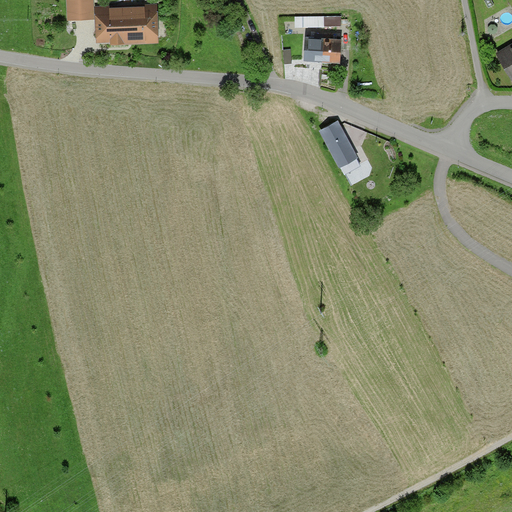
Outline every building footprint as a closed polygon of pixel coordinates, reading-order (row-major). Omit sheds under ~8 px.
[(93,0),(66,0),(67,20),(94,19),(93,0)] [(120,4),(122,38),(155,37),(153,2),(120,4)] [(122,38),(120,4),(96,5),(97,34),(109,33),(110,39),(122,38)] [(340,11),(293,12),(294,23),(340,22),(340,11)] [(321,55),(323,30),(307,29),(305,54),(321,55)] [(323,30),(321,55),(339,56),(341,32),(323,30)] [(511,42),(498,51),(511,73),(511,72),(511,42)] [(290,46),(282,47),(283,61),(291,60),(290,46)] [(338,121),(321,129),(339,164),(355,156),(338,121)]
